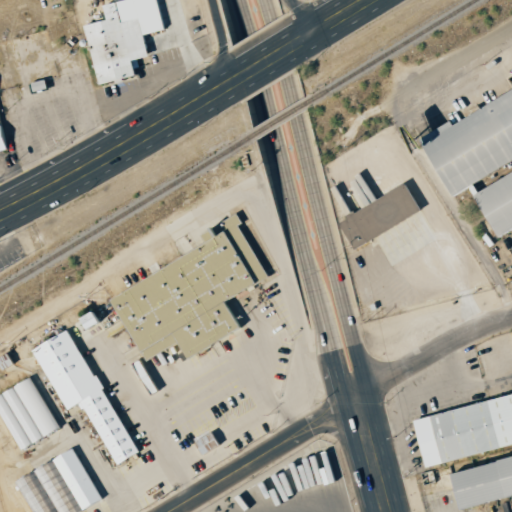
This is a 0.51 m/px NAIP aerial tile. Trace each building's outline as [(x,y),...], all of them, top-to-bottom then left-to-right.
[(106,86),(143,77),(140,61),(155,57),(149,35),(169,30),(161,0),(118,0),(120,3),(111,6),(115,20),(92,26),(106,86)] [(511,225),(511,167),(477,185),(473,178),(511,157),(511,87),(416,138),(448,199),(467,188),(492,236),(511,225)] [(0,152),(13,150),(7,125),(0,126),(0,152)] [(419,212),(404,184),(335,220),(350,248),(419,212)] [(106,296),(141,361),(175,343),(184,359),(238,330),(222,300),(265,277),(236,223),(238,222),(234,214),(216,223),(222,234),(106,296)] [(135,453),(67,328),(30,348),(64,410),(79,402),(113,465),(135,453)] [(0,417),(17,449),(56,429),(29,377),(0,391),(0,417)] [(511,444),(511,393),(410,416),(421,464),(511,444)] [(200,456),(216,445),(207,432),(191,442),(200,456)] [(30,511),(80,511),(99,503),(73,449),(14,478),(30,511)] [(454,509),(511,495),(511,456),(446,471),(454,509)]
